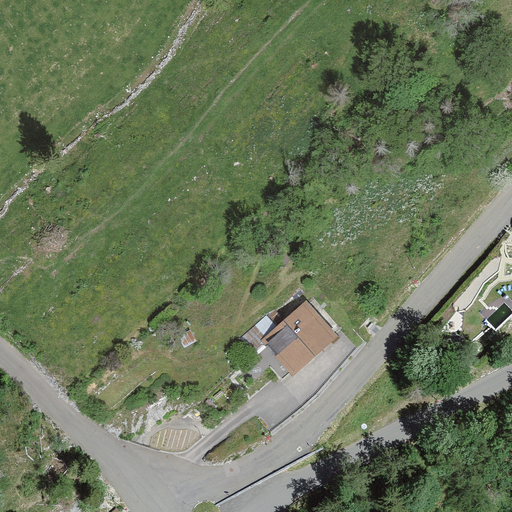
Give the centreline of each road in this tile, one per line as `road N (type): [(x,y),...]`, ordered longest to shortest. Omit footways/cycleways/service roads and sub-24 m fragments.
road 1 (residential): [(148,475),(186,487),(280,450),(511,192)]
road 2 (residential): [(249,511),(345,453),(511,372)]
road 3 (residential): [(0,353),(79,431),(148,475)]
